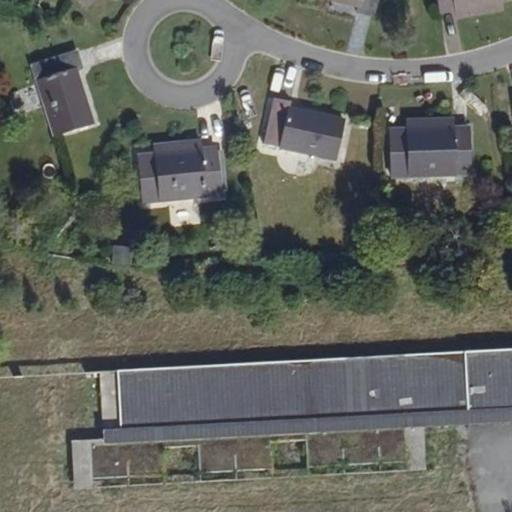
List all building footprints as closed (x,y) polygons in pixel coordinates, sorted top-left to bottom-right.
[(85,69),(95,67),(91,48),(41,59),(56,134),(97,125),(85,69)] [(299,105),(301,95),(283,91),(273,140),(345,156),(354,117),(299,105)] [(458,116),(411,119),(411,128),(458,125),(458,116)] [(395,175),(476,170),(472,124),(458,125),(411,128),(393,129),(395,175)] [(208,144),(207,135),(161,140),(162,149),(208,144)] [(148,197),(227,188),(222,142),(208,144),(162,149),(144,151),(148,197)] [(171,224),(201,223),(201,205),(171,206),(171,224)] [(113,263),(131,264),(132,246),(114,245),(113,263)] [(511,347),(299,360),(121,370),(124,438),(107,439),(93,439),(95,477),(172,472),(171,445),(204,443),(206,470),(277,466),(277,438),(311,437),(313,464),(411,458),(410,438),(418,438),(418,424),(409,425),(408,415),(426,414),(448,413),(511,409),(511,347)]
